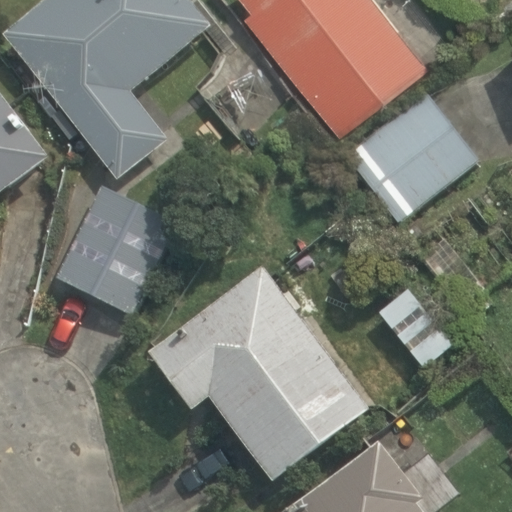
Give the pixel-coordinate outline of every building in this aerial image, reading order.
[(59,0),(12,37),(122,182),(173,140),(136,93),(219,28),(197,0),(59,0)] [(252,0),(258,7),(250,14),(344,134),(437,66),(384,0),(252,0)] [(0,202),(57,159),(0,84),(0,202)] [(488,162),(433,95),(351,157),(405,227),(488,162)] [(183,226),(108,187),(62,279),(137,318),(183,226)] [(475,266),(453,237),(424,259),(445,288),(475,266)] [(216,400),(279,483),(374,410),(270,266),(155,353),(198,412),(216,400)] [(494,290),(475,266),(445,288),(465,313),(488,295),(494,290)] [(497,306),(488,295),(465,313),(473,325),(497,306)] [(427,511),(421,505),(428,500),(383,443),(294,511),(427,511)]
